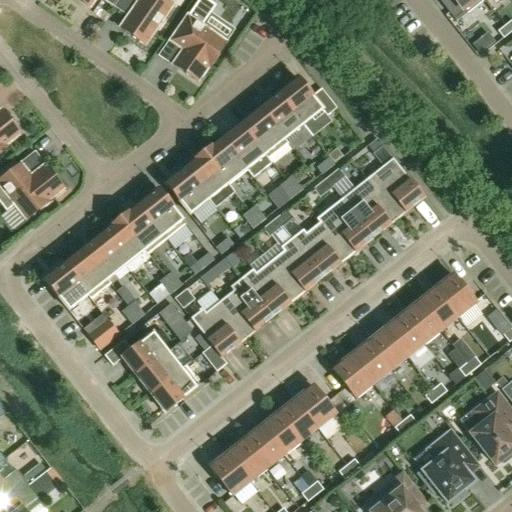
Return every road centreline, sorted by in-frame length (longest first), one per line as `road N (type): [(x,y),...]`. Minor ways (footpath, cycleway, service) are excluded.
road 1 (residential): [(511,277),(480,238),(453,230),(153,466)]
road 2 (residential): [(153,466),(0,277)]
road 3 (residential): [(188,123),(8,0)]
road 4 (residential): [(0,49),(106,187)]
road 5 (residential): [(417,0),(511,122)]
road 6 (residential): [(188,123),(291,34)]
road 7 (residential): [(0,272),(106,187)]
